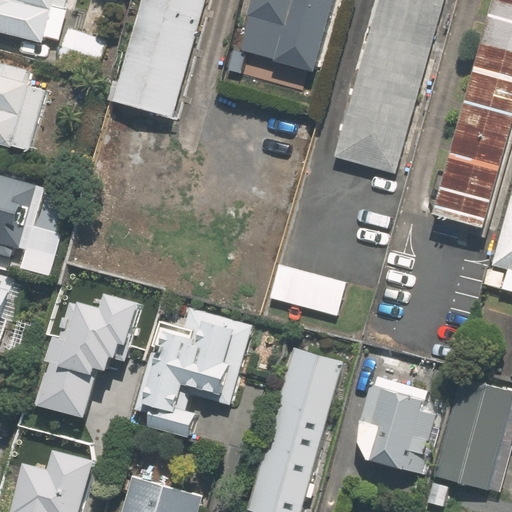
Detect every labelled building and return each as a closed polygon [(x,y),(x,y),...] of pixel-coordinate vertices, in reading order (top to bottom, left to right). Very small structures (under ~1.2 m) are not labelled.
[(0,0),(0,30),(52,44),(64,0),(0,0)] [(149,0),(121,101),(147,109),(180,118),(216,0),(149,0)] [(264,0),(251,53),(329,73),(347,0),(264,0)] [(383,0),(341,152),(403,169),(449,0),(383,0)] [(511,176),(511,0),(506,0),(447,212),(498,226),(511,176)] [(113,41),(78,28),(62,71),(98,84),(113,41)] [(0,58),(0,138),(33,148),(51,86),(31,80),(34,68),(0,58)] [(159,197),(198,207),(214,152),(181,143),(187,120),(180,118),(147,109),(127,184),(129,185),(126,198),(156,206),(159,197)] [(0,249),(27,257),(47,185),(0,172),(0,249)] [(511,217),(499,265),(511,267),(511,217)] [(279,300),(346,316),(354,284),(287,268),(279,300)] [(0,318),(1,316),(16,320),(26,281),(0,274),(0,318)] [(58,330),(39,400),(94,415),(108,367),(118,370),(123,353),(134,356),(150,298),(118,290),(114,306),(80,297),(70,333),(58,330)] [(168,320),(146,406),(162,410),(159,424),(199,434),(205,410),(192,407),(196,393),(234,402),(245,360),(235,357),(244,323),(195,311),(192,326),(168,320)] [(299,342),(257,502),(297,511),(308,511),(349,355),(299,342)] [(442,475),(495,490),(511,426),(511,388),(469,377),(442,475)] [(380,461),(429,475),(447,411),(435,408),(437,400),(382,385),(371,421),(390,426),(380,461)] [(8,511),(7,511),(83,511),(99,452),(61,442),(56,464),(34,458),(20,511),(8,511)] [(130,511),(205,511),(210,491),(140,474),(130,511)] [(456,509),(467,511),(504,511),(507,502),(461,490),(456,509)]
